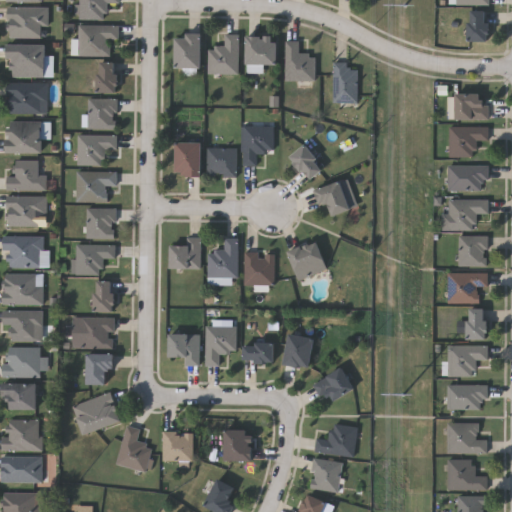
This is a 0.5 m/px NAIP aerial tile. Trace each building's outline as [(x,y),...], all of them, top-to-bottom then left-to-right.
[(106,18),(79,18),(79,0),(119,0),(119,2),(106,2),(106,18)] [(50,27),(50,8),(11,8),(11,38),(45,38),(45,27),(50,27)] [(468,39),(468,9),(488,9),(488,39),(468,39)] [(118,24),(118,39),(109,39),(109,54),(78,54),(78,24),(118,24)] [(202,32),(202,67),(175,67),(175,36),(186,36),(186,32),(202,32)] [(208,73),(208,45),(225,45),(225,33),(238,33),(238,73),(208,73)] [(262,71),(247,71),(247,35),(276,35),(276,63),(262,63),(262,71)] [(285,80),(285,40),(299,40),(299,52),(315,52),(315,80),(285,80)] [(49,45),(11,45),(11,78),(48,78),(49,45)] [(97,91),(97,60),(117,61),(116,91),(97,91)] [(333,61),(348,61),(348,68),(357,68),(357,102),(333,102),(333,61)] [(50,115),(50,84),(10,84),(10,115),(50,115)] [(456,94),(488,94),(488,119),(456,119),(456,94)] [(88,128),(88,97),(116,97),(116,128),(88,128)] [(10,154),(46,154),(46,123),(10,123),(10,154)] [(273,152),(256,152),(256,164),(243,164),(243,126),(273,126),(273,152)] [(488,126),(488,139),(475,139),(475,157),(448,157),(448,126),(488,126)] [(77,164),(77,134),(117,134),(117,148),(104,148),(104,164),(77,164)] [(201,174),(176,174),(176,141),(201,141),(201,174)] [(310,179),(291,156),(305,144),(324,167),(310,179)] [(236,147),(236,175),(206,175),(206,147),(236,147)] [(49,191),(49,176),(42,176),(42,162),(18,162),(18,178),(9,178),(9,191),(49,191)] [(447,190),(447,165),(486,165),(486,190),(447,190)] [(76,201),(76,170),(116,170),(116,185),(106,185),(106,201),(76,201)] [(321,204),(315,190),(340,180),(351,209),(333,216),(327,201),(321,204)] [(10,197),(10,227),(44,227),(44,216),(49,216),(49,197),(10,197)] [(448,229),(448,199),(487,199),(487,212),(475,212),(475,229),(448,229)] [(115,207),(115,237),(86,237),(86,207),(115,207)] [(458,265),(458,235),(486,235),(486,265),(458,265)] [(200,267),(171,267),(171,244),(189,244),(189,236),(200,236),(200,267)] [(45,237),(8,237),(8,268),(45,268),(45,237)] [(239,237),(238,276),(208,276),(208,250),(225,250),(225,237),(239,237)] [(319,240),(327,269),(298,278),(289,249),(319,240)] [(76,274),(76,243),(115,243),(115,257),(103,257),(103,274),(76,274)] [(274,283),(244,283),(244,251),(274,251),(274,283)] [(487,272),(487,286),(478,286),(478,302),(447,302),(447,272),(487,272)] [(46,307),(46,274),(6,274),(6,307),(46,307)] [(114,311),(95,311),(95,280),(114,280),(114,311)] [(486,307),(486,338),(467,338),(467,307),(486,307)] [(44,311),(5,311),(5,327),(14,327),(14,342),(44,342),(44,311)] [(113,316),(114,347),(82,347),(81,317),(113,316)] [(205,325),(235,325),(235,353),(219,353),(219,364),(205,364),(205,325)] [(199,333),(199,364),(184,364),(184,356),(169,356),(169,333),(199,333)] [(309,367),(284,363),(289,333),(314,338),(309,367)] [(274,341),(274,362),(244,362),(244,341),(274,341)] [(448,375),(448,345),(487,345),(487,359),(475,359),(475,375),(448,375)] [(44,349),(6,348),(5,378),(47,378),(47,360),(44,360),(44,349)] [(114,353),(114,370),(107,370),(107,384),(87,384),(87,353),(114,353)] [(334,401),(329,392),(321,397),(313,384),(341,366),(355,388),(334,401)] [(481,408),(447,408),(447,384),(487,384),(487,400),(481,400),(481,408)] [(39,411),(39,385),(5,385),(5,401),(13,401),(13,411),(39,411)] [(121,422),(81,433),(73,404),(113,392),(121,422)] [(487,452),(447,452),(447,421),(477,421),(477,438),(487,438),(487,452)] [(44,452),(44,422),(6,422),(6,452),(44,452)] [(329,439),(332,422),(357,426),(353,456),(314,451),(316,437),(329,439)] [(140,429),(136,440),(153,445),(145,471),(116,462),(127,426),(140,429)] [(252,460),(224,460),(224,428),(252,428),(252,460)] [(192,431),(192,460),(163,460),(163,431),(192,431)] [(3,484),(44,484),(44,457),(3,457),(3,484)] [(310,488),(313,458),(341,460),(338,491),(310,488)] [(447,458),(475,458),(475,475),(486,475),(486,489),(447,489),(447,458)] [(321,511),(298,511),(311,493),(327,503),(321,511)] [(45,511),(45,494),(5,494),(5,511),(45,511)] [(457,511),(457,495),(485,495),(485,511),(457,511)]
